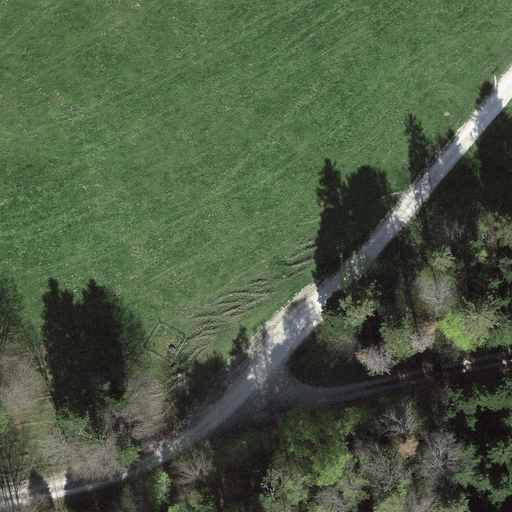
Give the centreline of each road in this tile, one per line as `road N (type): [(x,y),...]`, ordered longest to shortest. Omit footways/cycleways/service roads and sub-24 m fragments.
road 1 (track): [(511,83),(246,386),(192,432),(139,465),(0,498)]
road 2 (track): [(246,386),(339,393),(511,358)]
